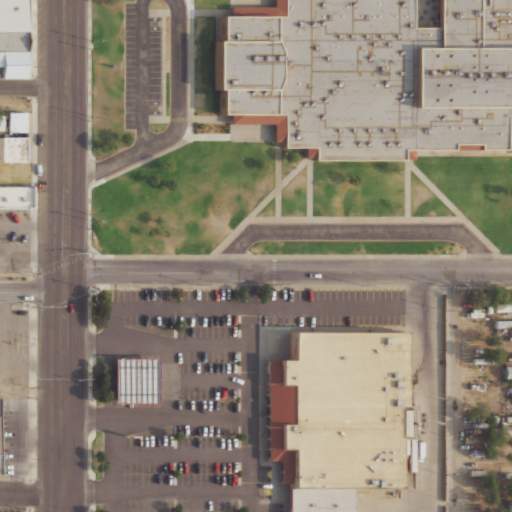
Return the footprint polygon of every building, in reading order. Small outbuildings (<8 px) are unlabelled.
[(0,0),(24,0),(24,50),(0,50),(0,0)] [(231,115),(216,115),(216,90),(210,90),(210,41),(216,41),(216,17),(231,17),(231,7),(274,7),(274,0),(511,0),(511,117),(506,117),(506,150),(415,150),(415,160),(314,160),(314,157),(306,157),(306,148),(283,148),(283,141),(275,141),(275,124),(231,124),(231,115)] [(23,77),(1,77),(1,51),(23,51),(23,77)] [(25,131),(8,131),(8,112),(25,112),(25,131)] [(25,161),(0,161),(0,137),(28,137),(28,153),(25,153),(25,161)] [(0,208),(0,186),(33,186),(33,208),(0,208)] [(486,301),(486,294),(467,295),(466,302),(486,301)] [(495,302),(495,312),(511,312),(511,297),(502,297),(501,302),(495,302)] [(482,312),(478,312),(478,308),(471,308),(471,311),(466,312),(466,317),(482,317),(482,312)] [(511,319),(495,319),(495,328),(511,328),(511,319)] [(280,337),(280,366),(257,366),(257,464),(270,464),(270,484),(281,484),(280,492),(346,493),(391,493),(391,442),(399,442),(400,337),(280,337)] [(495,356),(466,356),(466,364),(495,364),(495,356)] [(149,406),(105,406),(105,362),(149,362),(149,406)] [(487,412),(486,403),(466,403),(466,412),(487,412)] [(511,431),(501,431),(501,422),(504,421),(504,416),(511,416),(511,431)] [(279,511),(345,511),(346,493),(280,492),(279,511)]
